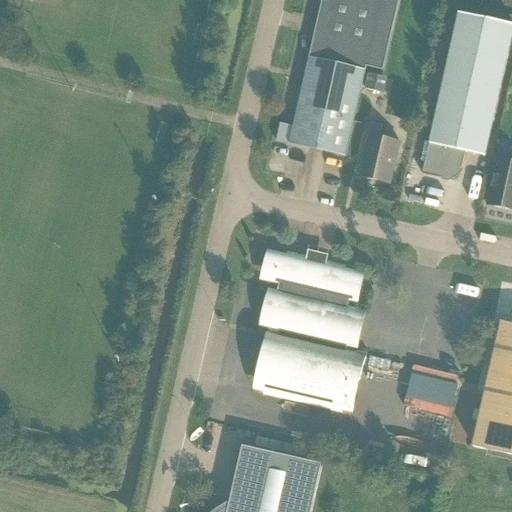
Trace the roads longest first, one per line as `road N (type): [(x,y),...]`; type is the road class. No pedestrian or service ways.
road 1 (residential): [(155,511),(229,195)]
road 2 (residential): [(511,258),(229,195)]
road 3 (residential): [(229,195),(272,0)]
